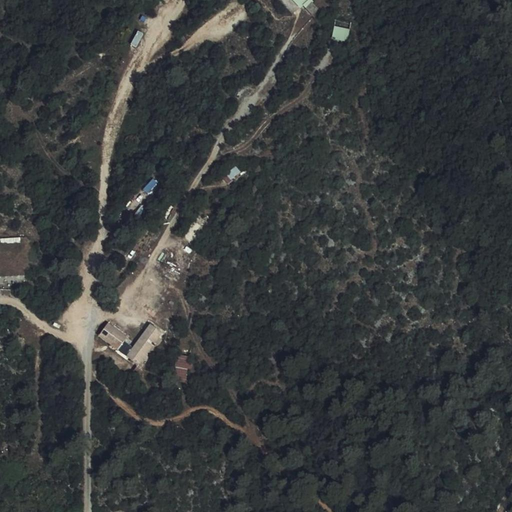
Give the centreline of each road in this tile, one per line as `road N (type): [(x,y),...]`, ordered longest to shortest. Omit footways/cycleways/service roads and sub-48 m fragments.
road 1 (track): [(332,0),(278,54),(225,129),(145,269),(131,311),(88,314)]
road 2 (track): [(88,314),(110,130),(172,0)]
road 3 (track): [(88,376),(152,423),(206,408),(219,414),(327,511)]
road 4 (track): [(89,511),(88,314)]
